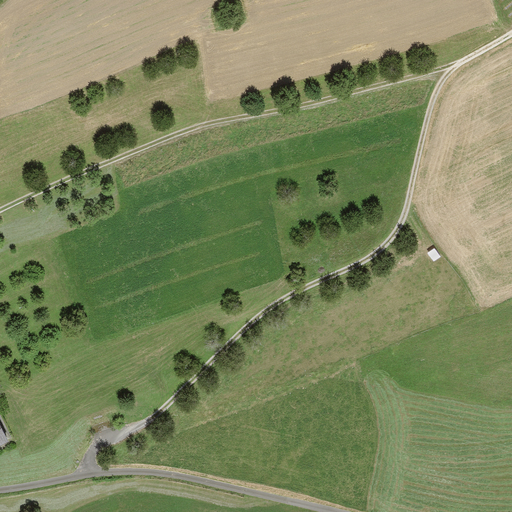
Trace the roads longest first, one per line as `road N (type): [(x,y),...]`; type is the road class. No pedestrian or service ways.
road 1 (track): [(89,474),(98,443),(145,424),(273,304),(375,256),(402,219),(433,102),(458,64)]
road 2 (track): [(511,35),(458,64),(311,106),(206,125),(0,208)]
road 3 (track): [(0,490),(133,471),(331,511)]
